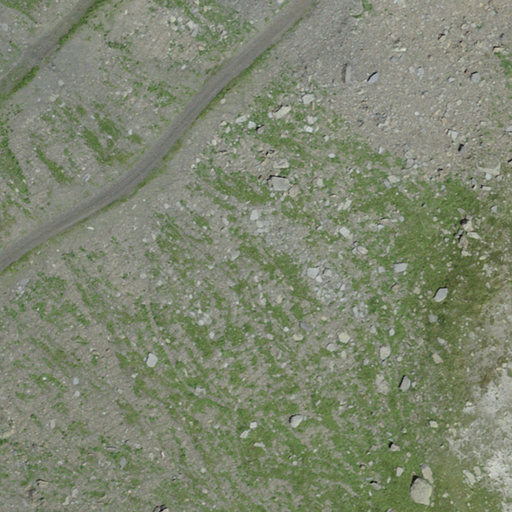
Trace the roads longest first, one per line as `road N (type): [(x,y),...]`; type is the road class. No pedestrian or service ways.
road 1 (track): [(0,275),(130,186),(304,0)]
road 2 (track): [(89,0),(0,92)]
